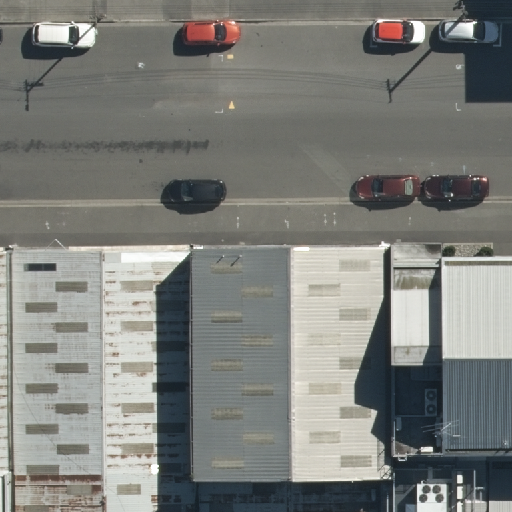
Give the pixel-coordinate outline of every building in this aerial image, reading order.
[(387,247),(196,249),(198,511),(386,511),(387,460),(387,247)] [(14,511),(14,250),(0,249),(0,511),(14,511)] [(198,511),(196,249),(14,250),(14,511),(198,511)] [(511,261),(392,262),(393,452),(511,451),(511,261)] [(511,511),(511,456),(491,457),(491,511),(511,511)] [(488,511),(487,467),(387,460),(386,511),(488,511)]
